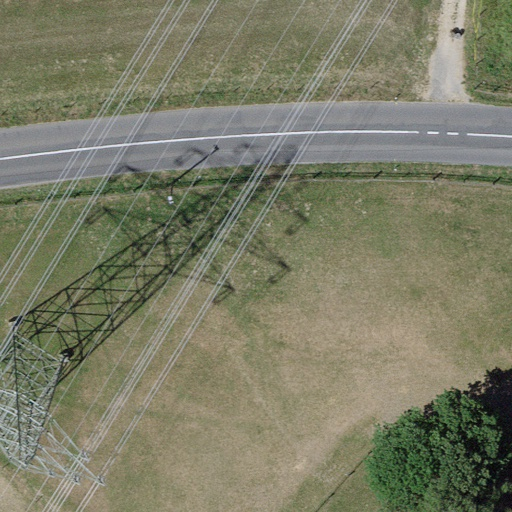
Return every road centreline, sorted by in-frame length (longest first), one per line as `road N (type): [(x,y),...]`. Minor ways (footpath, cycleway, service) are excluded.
road 1 (tertiary): [(0,159),(294,130),(511,137)]
road 2 (track): [(455,0),(440,130)]
